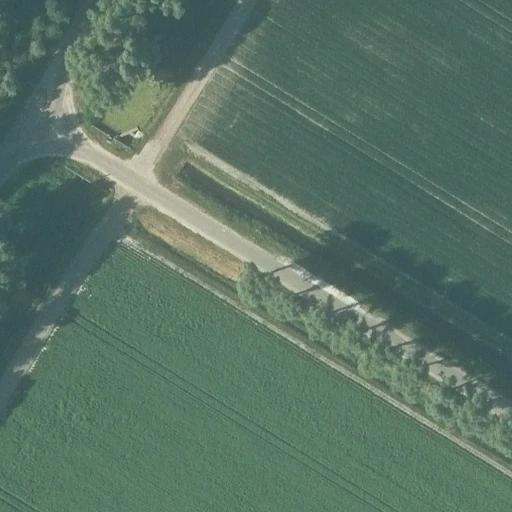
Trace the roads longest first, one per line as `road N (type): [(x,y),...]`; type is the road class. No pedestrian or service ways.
road 1 (unclassified): [(511,416),(46,128)]
road 2 (unclassified): [(46,128),(56,68),(98,0)]
